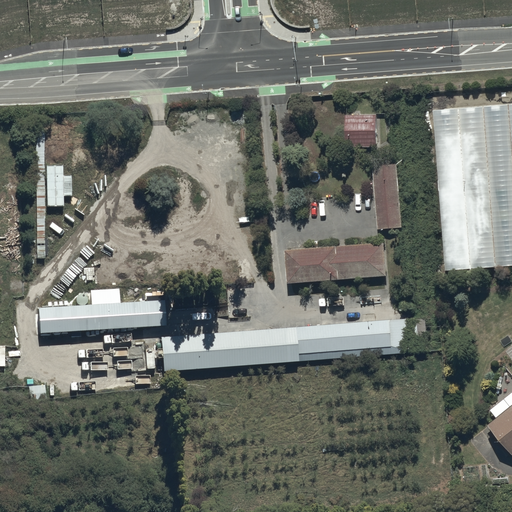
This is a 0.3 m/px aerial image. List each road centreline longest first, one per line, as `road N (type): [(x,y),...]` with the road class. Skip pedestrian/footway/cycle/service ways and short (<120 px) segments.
road 1 (secondary): [(234,68),(511,47)]
road 2 (secondary): [(0,85),(234,68)]
